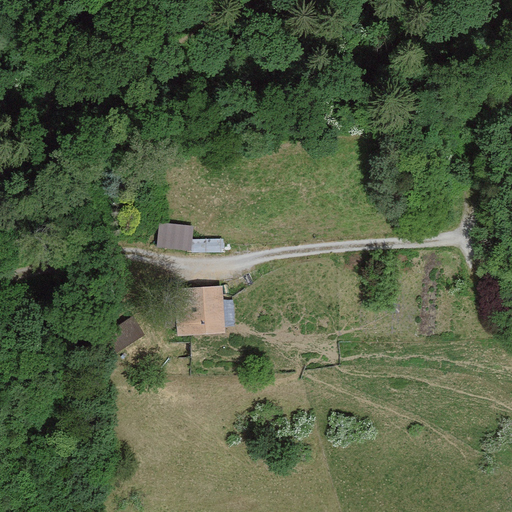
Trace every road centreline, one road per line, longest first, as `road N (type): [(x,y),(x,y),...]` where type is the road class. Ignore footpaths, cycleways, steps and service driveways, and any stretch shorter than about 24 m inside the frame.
road 1 (track): [(0,279),(129,258),(213,269),(467,235)]
road 2 (track): [(226,0),(105,105),(0,165)]
